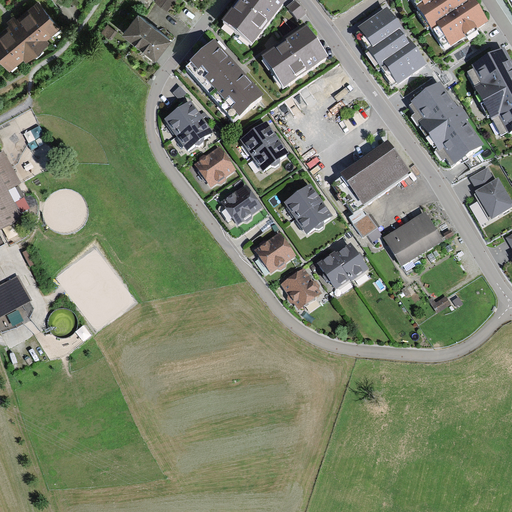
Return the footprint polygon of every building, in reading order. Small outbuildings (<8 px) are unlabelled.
[(61,26),(39,0),(37,0),(13,21),(0,31),(0,56),(10,68),(23,56),(26,60),(51,39),(48,37),(61,26)] [(155,0),(167,9),(173,0),(155,0)] [(253,45),(285,4),(280,0),(241,0),(224,23),(253,45)] [(490,24),(474,0),(410,0),(444,50),(449,47),(451,49),(490,24)] [(295,2),(288,8),(299,21),(306,15),(295,2)] [(386,9),(355,31),(395,90),(427,68),(386,9)] [(169,43),(172,39),(138,13),(122,33),(156,59),(169,43)] [(308,26),(262,57),(284,89),(330,58),(316,38),(308,26)] [(106,41),(112,32),(105,27),(99,36),(106,41)] [(216,43),(185,70),(233,124),(264,97),(237,67),(216,43)] [(511,132),(511,63),(505,49),(472,66),(474,70),(467,74),(500,137),(508,133),(509,135),(511,132)] [(443,85),(409,108),(449,168),(483,146),(460,111),(443,85)] [(180,86),(173,93),(179,100),(186,93),(180,86)] [(214,134),(191,102),(165,120),(187,153),(197,147),(199,147),(204,143),(205,140),(214,134)] [(290,156),(267,123),(241,141),(264,173),(271,168),(275,169),(280,165),(281,161),(290,156)] [(38,130),(26,134),(28,141),(41,138),(38,130)] [(378,149),(341,175),(364,208),(411,175),(388,142),(378,149)] [(237,171),(219,148),(195,165),(212,189),(217,185),(221,186),(226,182),(227,178),(237,171)] [(2,152),(0,153),(0,230),(22,218),(7,191),(20,184),(2,152)] [(511,209),(511,201),(499,179),(496,181),(488,168),(470,179),(478,192),(476,193),(492,221),(511,209)] [(262,209),(246,185),(220,203),(237,227),(244,223),(248,223),(252,220),(253,216),(262,209)] [(333,218),(311,186),(285,205),(307,236),(315,231),(320,231),(324,228),(324,224),(333,218)] [(404,226),(382,238),(399,267),(442,242),(425,214),(404,226)] [(368,216),(354,225),(363,238),(377,229),(368,216)] [(296,258),(279,234),(254,252),(271,275),(277,271),(282,272),(286,268),(287,264),(296,258)] [(341,269),(350,282),(351,284),(370,271),(351,244),(336,255),(344,267),(341,269)] [(344,267),(336,255),(335,253),(318,266),(324,274),(323,278),(326,283),(330,283),(336,292),(350,282),(341,269),(344,267)] [(322,295),(304,270),(281,287),(288,296),(287,300),(290,305),(294,305),(299,311),(322,295)] [(18,276),(0,285),(0,317),(31,302),(18,276)] [(434,307),(439,314),(452,306),(447,298),(434,307)]
